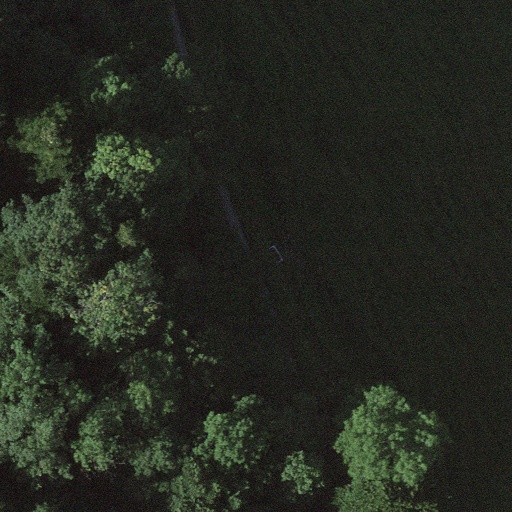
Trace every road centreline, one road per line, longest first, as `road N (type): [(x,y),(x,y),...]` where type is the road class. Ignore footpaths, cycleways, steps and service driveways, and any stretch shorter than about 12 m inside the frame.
road 1 (track): [(328,511),(174,0)]
road 2 (track): [(0,438),(102,511)]
